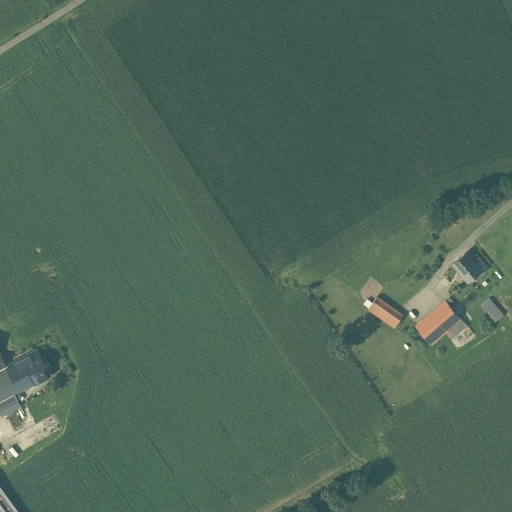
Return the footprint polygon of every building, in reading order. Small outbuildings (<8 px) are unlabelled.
[(469,281),(483,269),(467,250),(453,262),(469,281)] [(376,296),(368,308),(395,327),(403,315),(376,296)] [(487,299),(482,303),(497,320),(502,316),(487,299)] [(446,300),(417,325),(432,343),(448,328),(455,336),(468,325),(446,300)] [(50,375),(37,349),(6,366),(0,354),(0,412),(18,402),(14,394),(35,382),(50,375)] [(60,369),(64,376),(72,372),(68,365),(60,369)] [(0,511),(17,511),(0,488),(0,511)]
